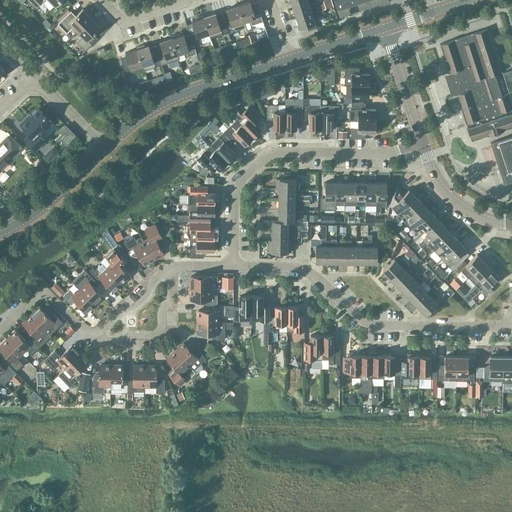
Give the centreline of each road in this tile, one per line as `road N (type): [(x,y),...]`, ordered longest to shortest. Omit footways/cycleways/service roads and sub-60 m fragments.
road 1 (residential): [(511,327),(371,325),(304,270),(233,266)]
road 2 (residential): [(233,266),(233,196),(266,156),(384,153),(421,141)]
road 3 (tertiary): [(103,148),(166,100),(289,59)]
road 4 (residential): [(91,338),(156,334),(170,298),(170,267)]
road 5 (tertiary): [(0,232),(43,205),(103,148)]
road 6 (tertiary): [(421,141),(451,199),(483,219),(511,222)]
road 7 (residential): [(0,329),(41,288),(91,338)]
